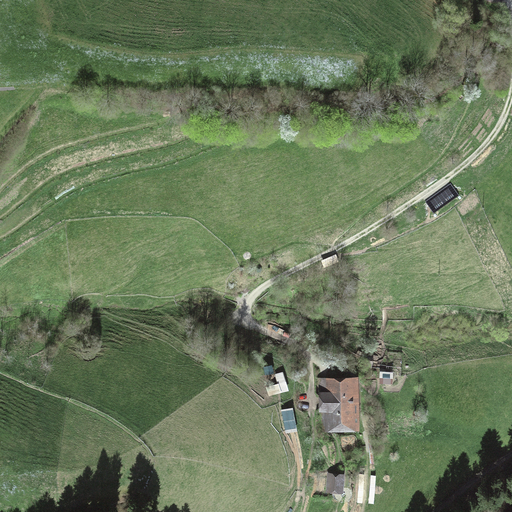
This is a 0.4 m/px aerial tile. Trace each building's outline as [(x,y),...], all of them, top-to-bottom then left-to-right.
[(438,212),(459,197),(452,186),(430,201),(438,212)] [(268,394),(289,391),(285,371),(278,372),(280,383),(267,385),(268,394)] [(264,375),(266,385),(279,382),(277,372),(264,375)] [(330,426),(353,425),(351,379),(317,380),(318,406),(329,406),(330,426)] [(283,408),(285,432),(297,431),(295,407),(283,408)] [(339,490),(350,491),(351,473),(332,472),(332,488),(339,488),(339,490)]
